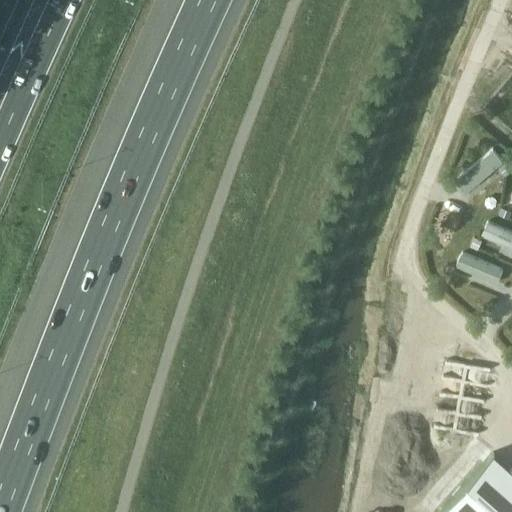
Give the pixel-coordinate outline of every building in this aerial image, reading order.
[(464,186),(504,157),(495,145),(455,174),(464,186)] [(472,193),(511,166),(506,159),(467,185),(472,193)] [(511,225),(489,215),(482,231),(511,243),(511,225)] [(462,247),(456,262),(499,278),(504,264),(462,247)] [(511,511),(511,468),(494,452),(439,511),(511,511)]
